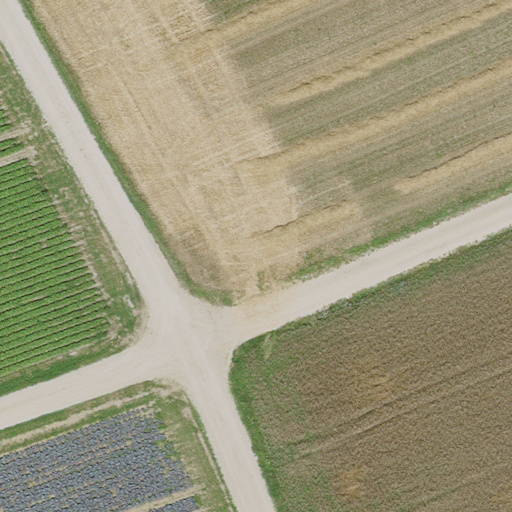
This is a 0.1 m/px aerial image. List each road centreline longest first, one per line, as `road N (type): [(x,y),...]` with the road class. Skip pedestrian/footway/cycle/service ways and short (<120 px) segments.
road 1 (track): [(0,17),(184,348),(248,511)]
road 2 (track): [(511,207),(184,348),(0,413)]
